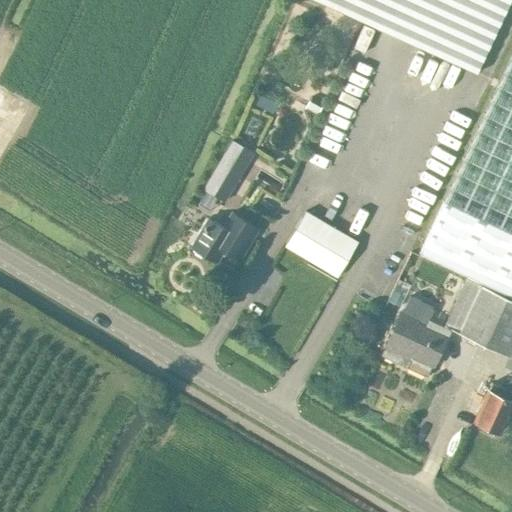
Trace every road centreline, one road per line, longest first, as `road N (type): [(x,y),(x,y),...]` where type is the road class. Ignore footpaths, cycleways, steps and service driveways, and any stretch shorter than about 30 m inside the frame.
road 1 (secondary): [(435,511),(0,251)]
road 2 (unknown): [(192,366),(294,204),(343,178),(393,168),(438,96)]
